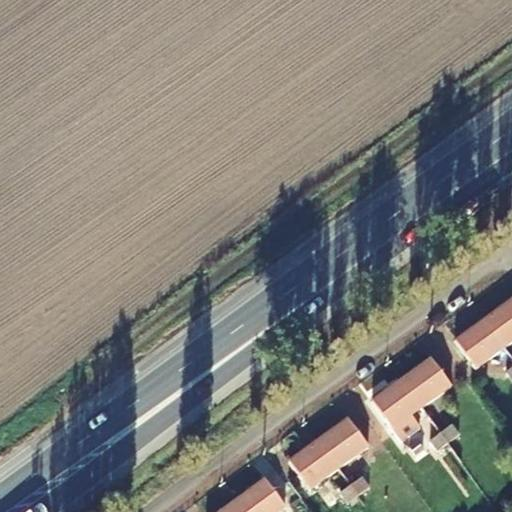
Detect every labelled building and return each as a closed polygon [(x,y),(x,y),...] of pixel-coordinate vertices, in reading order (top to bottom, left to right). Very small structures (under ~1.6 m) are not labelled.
[(511,298),(483,319),(503,346),(511,339),(511,298)] [(503,346),(483,319),(454,339),(474,367),(503,346)] [(401,379),(421,407),(450,386),(430,358),(401,379)] [(511,364),(503,371),(511,381),(511,380),(511,364)] [(410,415),(421,407),(401,379),(370,401),(399,441),(419,427),(410,415)] [(317,439),(338,468),(367,447),(346,418),(317,439)] [(440,433),(447,443),(458,434),(451,425),(440,433)] [(429,440),(436,451),(447,443),(440,433),(429,440)] [(317,439),(288,461),(315,497),(323,491),(318,483),(338,468),(317,439)] [(350,485),(358,495),(368,487),(361,477),(350,485)] [(234,501),(241,511),(277,511),(284,507),(264,479),(234,501)] [(339,493),(347,503),(358,495),(350,485),(339,493)] [(241,511),(234,501),(217,511),(241,511)]
